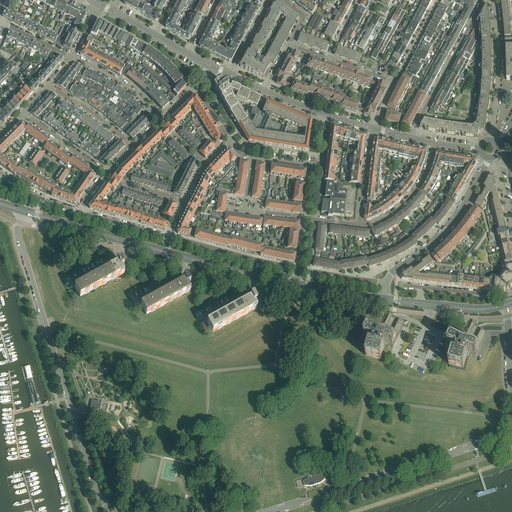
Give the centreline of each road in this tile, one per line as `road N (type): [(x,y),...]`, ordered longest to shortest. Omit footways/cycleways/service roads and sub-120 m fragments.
road 1 (unclassified): [(113,511),(96,493),(71,411),(18,231),(22,213)]
road 2 (tertiary): [(22,213),(294,287)]
road 3 (tertiary): [(295,282),(23,208)]
road 4 (unclassified): [(346,488),(511,433)]
road 5 (tertiary): [(386,283),(445,230),(489,158)]
road 6 (residential): [(484,0),(409,138)]
road 7 (residential): [(490,139),(498,82),(493,0)]
road 8 (residential): [(298,269),(168,236)]
road 9 (residential): [(359,224),(369,226),(405,202),(434,143)]
